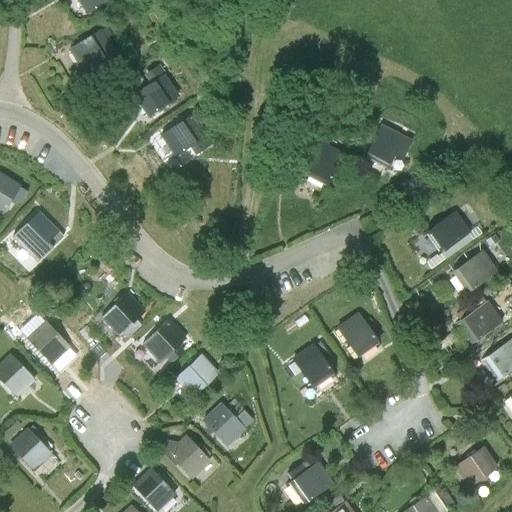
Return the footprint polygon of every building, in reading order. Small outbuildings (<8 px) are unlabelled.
[(120,0),(84,0),(95,17),(120,0)] [(123,56),(110,33),(77,52),(90,75),(123,56)] [(187,99),(173,78),(141,98),(155,120),(187,99)] [(213,139),(199,118),(168,139),(182,160),(213,139)] [(413,140),(389,127),(372,160),(395,172),(413,140)] [(350,157),(326,145),(310,178),(334,190),(350,157)] [(32,191),(10,177),(0,191),(0,215),(11,223),(32,191)] [(68,236),(49,216),(22,243),(41,262),(68,236)] [(480,238),(465,216),(436,236),(451,258),(480,238)] [(508,278),(493,256),(463,277),(479,299),(508,278)] [(153,317),(136,299),(110,323),(128,341),(153,317)] [(511,330),(511,322),(500,306),(470,327),(485,349),(511,330)] [(390,348),(368,316),(347,331),(368,362),(390,348)] [(196,343),(178,324),(151,351),(169,369),(196,343)] [(80,353),(54,327),(35,346),(60,372),(80,353)] [(344,380),(323,349),(301,364),(323,395),(344,380)] [(511,385),(511,353),(497,365),(511,386),(511,385)] [(228,378),(211,360),(184,384),(201,402),(228,378)] [(46,386),(20,362),(2,380),(28,404),(46,386)] [(257,436),(232,409),(213,426),(237,453),(257,436)] [(63,462),(37,434),(18,452),(44,480),(63,462)] [(221,468),(197,442),(177,460),(201,486),(221,468)] [(511,474),(497,453),(467,474),(481,495),(511,474)] [(345,489),(330,469),(299,491),(314,511),(345,489)] [(174,511),(186,501),(161,474),(142,493),(160,511),(174,511)] [(446,511),(440,503),(432,510),(428,511),(446,511)]
